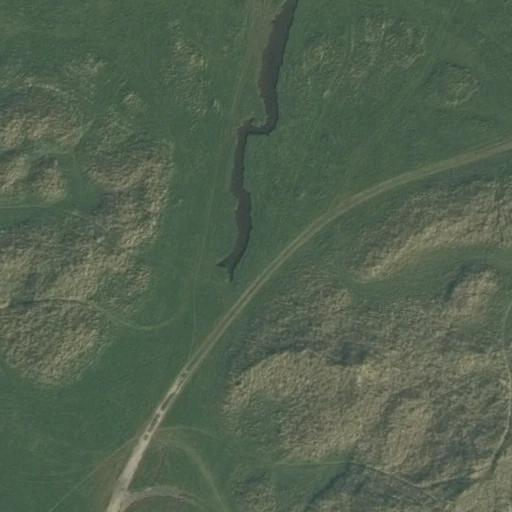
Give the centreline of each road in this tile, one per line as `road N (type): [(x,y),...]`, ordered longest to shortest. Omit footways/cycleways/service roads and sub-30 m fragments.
road 1 (track): [(511,145),(355,197),(318,224),(258,288),(108,511)]
road 2 (track): [(198,511),(154,474),(39,435),(0,433)]
